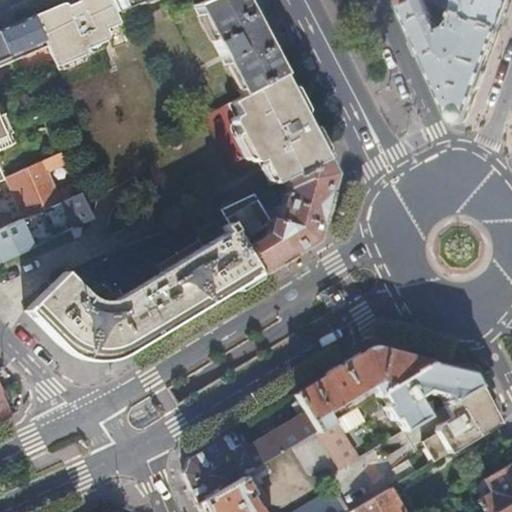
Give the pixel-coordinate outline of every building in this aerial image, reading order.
[(122,25),(116,11),(110,0),(77,0),(78,1),(68,5),(67,4),(66,3),(65,2),(64,2),(63,2),(62,2),(61,2),(61,3),(60,3),(34,15),(35,16),(47,46),(55,66),(56,69),(83,58),(84,57),(85,57),(86,57),(86,56),(87,55),(87,54),(87,53),(87,52),(87,51),(87,50),(85,47),(106,38),(107,37),(108,37),(108,36),(109,35),(109,34),(109,33),(109,32),(108,31),(122,25)] [(110,0),(116,11),(140,0),(141,2),(146,0),(110,0)] [(240,95),(281,77),(259,37),(240,0),(202,0),(192,5),(240,95)] [(423,0),(418,0),(402,7),(448,112),(450,112),(450,113),(451,115),(451,116),(452,118),(454,119),(455,120),(457,121),(458,121),(460,121),(462,121),(463,120),(464,120),(465,119),(466,119),(466,118),(467,117),(467,116),(468,115),(468,114),(468,113),(468,111),(469,112),(483,74),(500,29),(456,12),(451,26),(443,29),(441,23),(437,25),(429,8),(436,5),(423,0)] [(456,12),(500,29),(511,0),(423,0),(436,5),(439,6),(451,10),(456,12)] [(448,16),(451,10),(439,6),(437,12),(448,16)] [(35,16),(34,15),(0,29),(0,59),(20,51),(22,56),(47,46),(35,16)] [(230,122),(242,144),(303,116),(281,77),(240,95),(229,101),(235,114),(231,116),(230,122)] [(303,116),(242,144),(250,159),(255,161),(259,159),(271,184),(280,180),(324,159),(303,116)] [(0,147),(11,142),(6,132),(1,134),(0,131),(0,147)] [(24,216),(78,191),(74,182),(55,190),(46,170),(64,161),(59,151),(6,175),(24,216)] [(252,193),(218,208),(227,223),(258,271),(259,274),(317,241),(328,186),(332,171),(324,159),(280,180),(285,188),(275,219),(267,218),(252,193)] [(0,260),(90,216),(78,191),(24,216),(9,223),(0,227),(0,260)] [(0,227),(9,223),(4,213),(0,214),(0,227)] [(258,271),(227,223),(221,227),(225,232),(117,299),(112,301),(103,303),(99,302),(90,298),(64,273),(27,310),(55,338),(61,344),(73,351),(80,354),(93,357),(111,358),(120,356),(129,353),(188,318),(249,279),(248,278),(258,271)] [(338,288),(335,283),(319,292),(332,312),(347,303),(344,298),(334,304),(328,294),(338,288)] [(338,288),(328,294),(334,304),(344,298),(338,288)] [(378,393),(430,362),(376,348),(375,348),(374,348),(372,348),(371,348),(370,349),(368,349),(367,350),(366,350),(365,351),(293,395),(296,401),(314,432),(330,422),(325,414),(369,387),(374,396),(378,393)] [(446,403),(477,385),(469,371),(430,362),(378,393),(386,405),(382,408),(390,421),(394,419),(401,430),(426,415),(415,397),(425,391),(441,395),(446,403)] [(420,441),(432,462),(496,423),(482,394),(477,385),(446,403),(443,405),(449,417),(435,426),(433,433),(420,441)] [(0,418),(10,414),(0,392),(0,418)] [(240,434),(233,438),(251,470),(297,442),(313,433),(314,432),(296,401),(290,404),(298,416),(275,430),(272,425),(265,430),(268,434),(247,447),(240,434)] [(313,433),(335,470),(356,457),(333,421),(330,422),(314,432),(313,433)] [(239,478),(251,470),(233,438),(230,433),(187,459),(182,472),(196,504),(225,486),(220,478),(233,469),(239,478)] [(320,479),(327,475),(335,470),(313,433),(297,442),(320,479)] [(484,511),(492,511),(511,500),(511,459),(482,478),(489,492),(477,499),(484,511)] [(347,511),(348,511),(334,487),(291,511),(257,511),(255,507),(260,503),(263,494),(257,485),(248,491),(242,481),(253,474),(251,470),(239,478),(225,486),(196,504),(199,511),(347,511)] [(403,511),(388,488),(348,511),(347,511),(403,511)] [(511,511),(511,500),(492,511),(511,511)]
